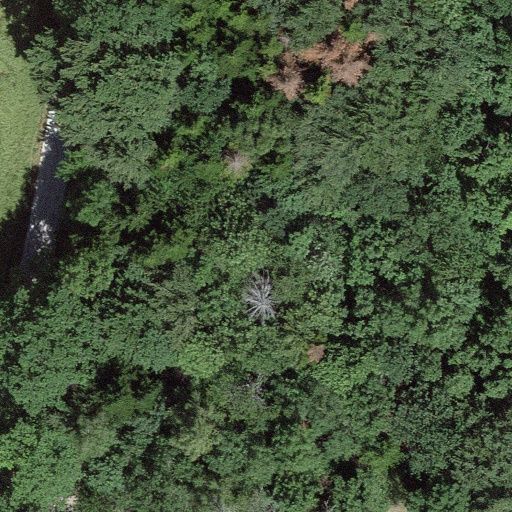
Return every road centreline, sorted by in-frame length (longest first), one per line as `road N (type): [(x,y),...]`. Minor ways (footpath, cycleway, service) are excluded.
road 1 (track): [(0,397),(36,288),(93,0)]
road 2 (track): [(190,511),(0,467)]
